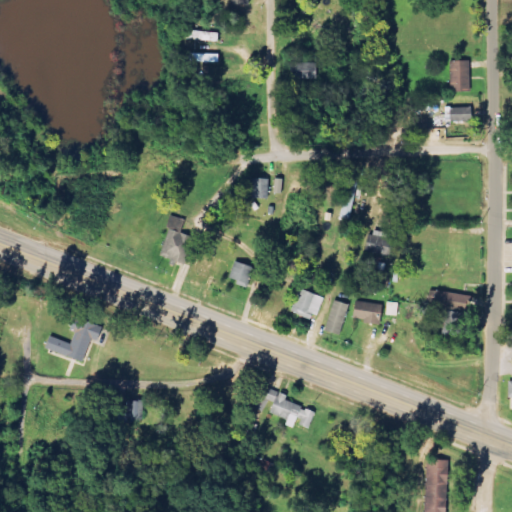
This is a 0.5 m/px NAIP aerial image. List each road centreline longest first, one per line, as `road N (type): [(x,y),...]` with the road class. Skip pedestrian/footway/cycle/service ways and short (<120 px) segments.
road 1 (primary): [(511,444),(0,241)]
road 2 (residential): [(488,435),(493,0)]
road 3 (residential): [(496,150),(154,159)]
road 4 (residential): [(28,379),(203,382),(227,374),(253,342)]
road 5 (residential): [(26,327),(19,486)]
road 6 (residential): [(278,157),(271,0)]
